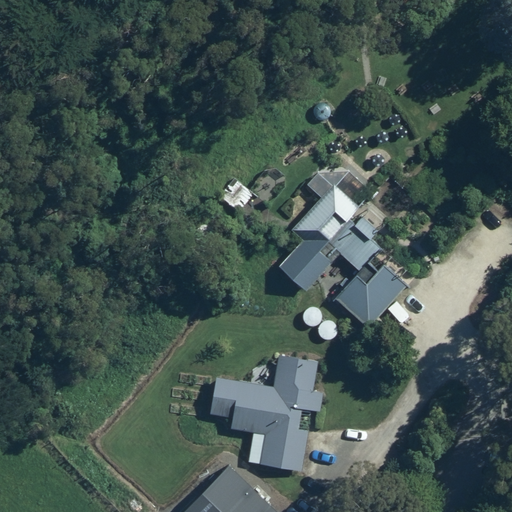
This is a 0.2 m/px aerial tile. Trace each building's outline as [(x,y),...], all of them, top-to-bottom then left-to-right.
[(355,270),(365,258),(379,244),(370,236),(375,230),(352,209),(357,203),(334,182),(331,186),(317,173),(305,186),(318,198),(288,230),(299,240),(276,265),(304,290),(338,254),(355,270)] [(226,184),(216,195),(237,212),(252,195),(234,179),(228,185),(226,184)] [(366,287),(356,280),(335,302),(368,331),(407,289),(382,269),(366,287)] [(272,385),(213,376),(207,413),(230,417),(228,428),(248,432),(243,462),(299,471),(306,430),(295,429),(298,408),(315,411),(318,392),(307,391),(312,358),(277,353),(272,385)] [(212,458),(208,472),(241,480),(245,466),(212,458)]
